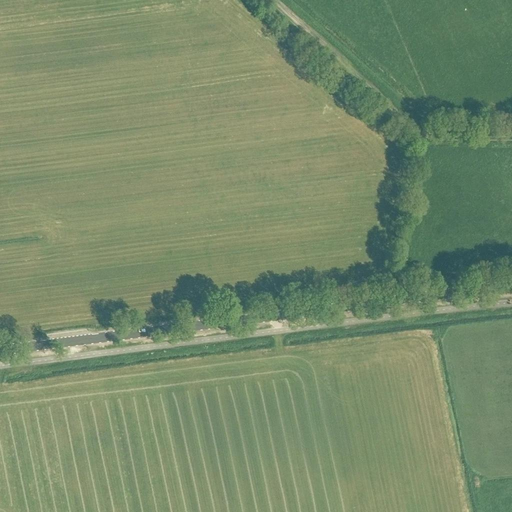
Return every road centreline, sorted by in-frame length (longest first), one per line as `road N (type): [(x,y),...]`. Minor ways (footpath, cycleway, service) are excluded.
road 1 (tertiary): [(0,350),(511,286)]
road 2 (track): [(511,138),(438,138),(413,129),(270,0)]
